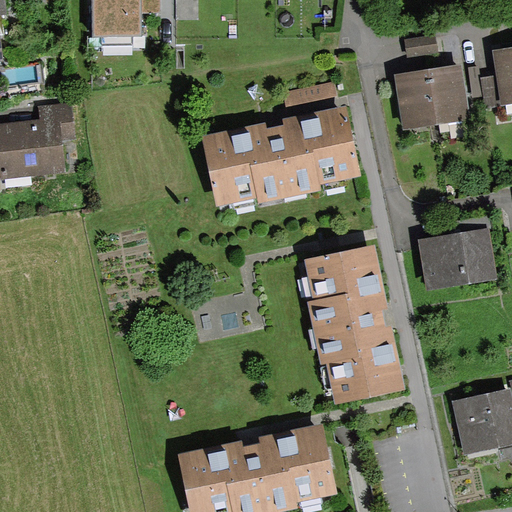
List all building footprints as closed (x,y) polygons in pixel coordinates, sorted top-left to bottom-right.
[(92,0),(93,36),(140,36),(140,13),(160,13),(159,0),(92,0)] [(434,37),(405,41),(408,55),(436,51),(434,37)] [(505,104),(507,114),(511,113),(511,51),(496,54),(505,104)] [(458,67),(427,72),(435,119),(465,114),(458,67)] [(427,72),(397,77),(404,124),(435,119),(427,72)] [(286,105),(335,95),(333,83),(283,93),(286,105)] [(70,106),(40,109),(42,124),(0,128),(0,171),(2,172),(2,174),(63,168),(60,137),(74,135),(70,106)] [(220,200),(260,192),(261,197),(316,186),(315,180),(355,172),(350,149),(354,149),(351,134),(347,135),(342,113),(288,124),(289,130),(264,135),(263,130),(208,141),(213,163),(208,164),(211,178),(216,178),(220,200)] [(492,231),(490,216),(454,222),(457,237),(423,242),(431,287),(492,277),(485,232),(492,231)] [(311,264),(320,303),(314,304),(326,359),(331,358),(339,397),(361,393),(362,397),(377,394),(376,389),(398,385),(387,331),(381,332),(376,306),(382,305),(370,251),(348,256),(347,251),(333,254),(334,259),(311,264)] [(511,411),(507,391),(456,403),(465,444),(495,437),(497,444),(511,440),(511,411)] [(218,511),(236,508),(237,511),(248,511),(292,503),(291,497),(331,489),(326,467),(331,466),(328,451),(323,452),(318,430),(264,441),(266,447),(240,452),(239,447),(184,458),(189,480),(185,481),(188,496),(192,495),(195,511),(218,511)]
